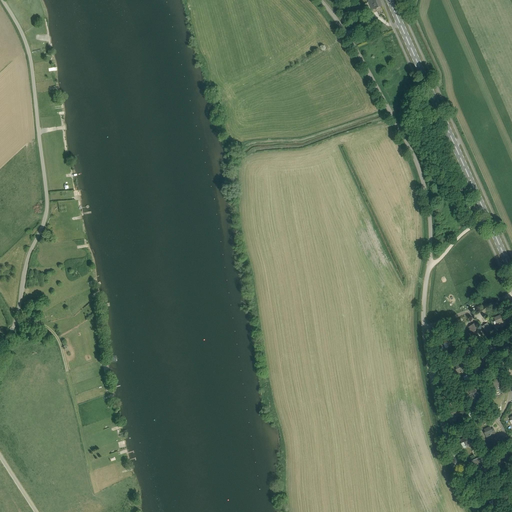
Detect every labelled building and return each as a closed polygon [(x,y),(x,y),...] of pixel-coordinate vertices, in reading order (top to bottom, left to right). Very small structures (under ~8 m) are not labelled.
[(379,0),(370,0),(369,1),(373,10),(382,6),(379,0)] [(387,31),(384,24),(380,26),(381,28),(375,31),(377,35),(387,31)] [(494,318),(496,321),(498,320),(499,323),(499,324),(503,322),(500,315),(494,318)] [(476,330),(478,329),(474,323),(467,328),(473,336),(478,333),(476,330)] [(494,334),(488,323),(481,327),(488,338),(494,334)] [(451,341),(450,338),(444,340),(445,343),(444,344),(445,348),(455,345),(453,340),(451,341)] [(481,355),(484,363),(493,359),(491,353),(488,355),(487,353),(481,355)] [(460,372),(461,373),(467,370),(465,365),(463,366),(462,364),(456,366),(457,369),(459,368),(461,372),(460,372)] [(492,381),(495,389),(504,385),(502,380),(500,381),(499,378),(498,379),(498,378),(497,378),(498,379),(492,381)] [(480,398),(479,395),(480,395),(478,390),(476,391),(475,389),(469,391),(470,394),(469,395),(472,399),(476,397),(478,400),(480,398)] [(452,419),(459,416),(461,421),(465,420),(461,410),(461,411),(459,408),(457,409),(456,408),(450,411),(451,414),(450,414),(452,419)] [(484,433),(486,437),(487,437),(496,433),(494,428),(491,429),(490,427),(484,430),(486,432),(484,433)] [(463,449),(467,447),(467,446),(472,444),(470,439),(468,440),(466,438),(460,440),(462,443),(461,443),(463,449)] [(504,453),(499,455),(497,456),(500,464),(509,460),(507,455),(505,456),(504,453)] [(479,472),(479,473),(485,470),(483,465),(481,466),(480,463),(474,466),(475,469),(477,468),(479,471),(479,472)] [(489,501),(491,506),(500,502),(499,499),(497,500),(495,496),(489,498),(490,501),(489,501)]
